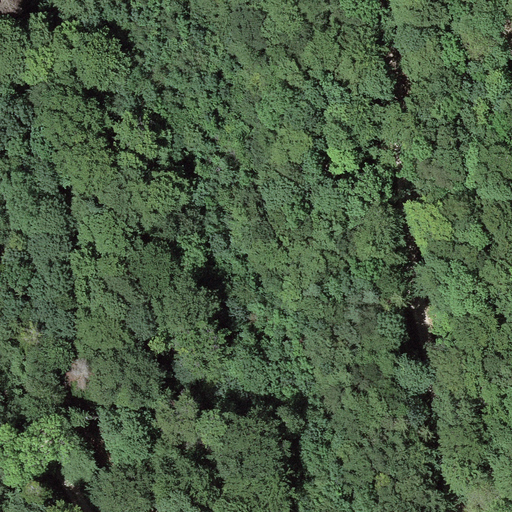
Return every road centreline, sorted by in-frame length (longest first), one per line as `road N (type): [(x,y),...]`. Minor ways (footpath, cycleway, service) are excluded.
road 1 (track): [(453,511),(403,274),(384,0)]
road 2 (track): [(0,371),(87,511)]
